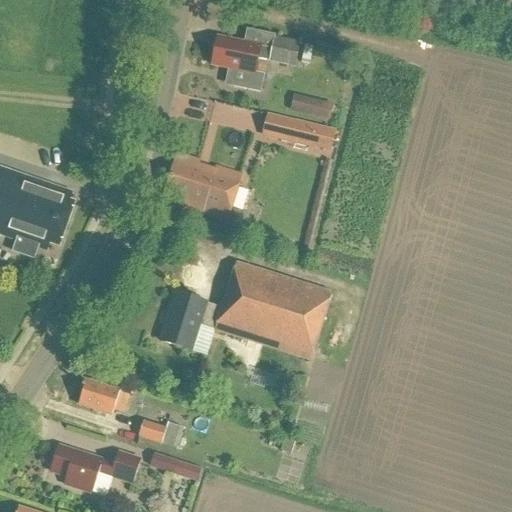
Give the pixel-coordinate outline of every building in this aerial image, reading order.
[(270,63),(294,69),(299,45),(275,39),(272,51),(260,49),(260,48),(218,39),(212,67),(228,71),(233,89),(260,94),(263,77),(255,75),(258,60),(270,63)] [(336,107),(313,101),(308,122),(331,128),(336,107)] [(336,132),(317,128),(318,126),(269,115),(263,138),(312,150),(330,154),(336,132)] [(197,163),(181,158),(177,169),(173,168),(162,200),(228,221),(241,177),(211,168),(210,171),(196,167),(197,163)] [(71,204),(67,203),(69,195),(0,170),(0,235),(45,252),(47,245),(56,248),(71,204)] [(202,325),(215,329),(214,333),(309,364),(331,296),(236,265),(222,309),(177,295),(162,342),(193,352),(202,325)] [(78,399),(79,399),(77,406),(110,416),(112,411),(123,414),(128,396),(83,381),(78,399)] [(138,439),(161,447),(166,430),(144,422),(138,439)] [(183,430),(168,425),(166,430),(161,447),(177,452),(183,430)] [(66,477),(63,485),(91,494),(98,474),(133,485),(141,461),(117,454),(113,465),(57,447),(49,472),(66,477)] [(201,471),(154,456),(149,469),(196,484),(201,471)]
